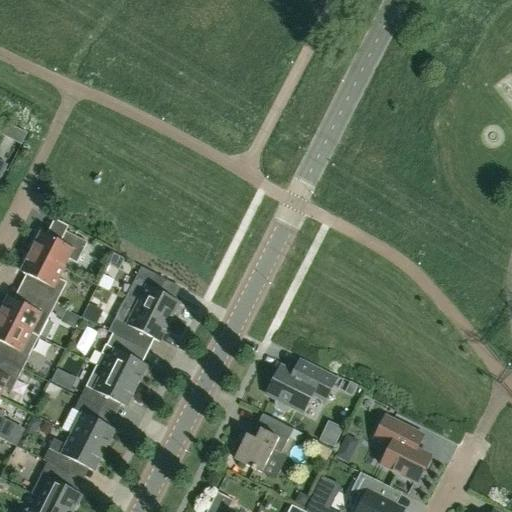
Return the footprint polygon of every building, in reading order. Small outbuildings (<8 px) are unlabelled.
[(0,134),(21,145),(26,134),(5,123),(0,133),(0,134)] [(87,243),(66,232),(60,243),(42,233),(32,253),(63,269),(68,259),(77,264),(87,243)] [(55,306),(66,284),(58,279),(63,269),(32,253),(22,273),(40,282),(34,295),(55,306)] [(179,303),(160,294),(167,281),(141,268),(124,300),(137,307),(169,323),(179,303)] [(44,328),(55,306),(34,295),(28,307),(9,298),(0,315),(0,317),(30,333),(39,338),(44,328)] [(108,332),(113,334),(134,345),(140,333),(159,343),(169,323),(137,307),(124,300),(120,310),(108,332)] [(88,305),(81,319),(95,326),(102,312),(88,305)] [(0,342),(7,347),(1,359),(22,370),(34,348),(39,338),(30,333),(0,317),(0,342)] [(128,357),(134,345),(113,334),(107,346),(106,345),(101,355),(104,356),(98,367),(136,387),(147,366),(128,357)] [(11,392),(22,370),(1,359),(0,361),(0,392),(2,388),(11,392)] [(336,380),(305,365),(300,374),(296,375),(281,368),(267,395),(278,400),(276,404),(277,408),(284,412),(288,411),(290,407),(303,413),(308,403),(311,404),(315,403),(319,395),(326,399),(336,380)] [(80,399),(101,410),(107,399),(126,408),(136,387),(98,367),(98,368),(96,367),(86,387),(80,399)] [(57,371),(51,382),(60,386),(66,376),(57,371)] [(104,451),(114,430),(96,421),(101,410),(80,399),(74,410),(83,415),(72,435),(104,451)] [(0,439),(7,443),(16,425),(3,419),(5,414),(0,411),(0,439)] [(298,444),(302,435),(293,431),(263,415),(251,438),(246,436),(234,460),(261,474),(273,451),(281,455),(289,439),(298,444)] [(424,436),(414,431),(386,417),(374,440),(390,448),(381,466),(417,484),(430,457),(417,450),(424,436)] [(32,418),(28,427),(37,432),(41,422),(32,418)] [(104,451),(72,435),(67,446),(54,440),(43,461),(56,468),(69,474),(75,463),(93,472),(104,451)] [(352,451),(340,445),(335,455),(347,462),(352,451)] [(63,486),(69,474),(56,468),(47,463),(31,495),(40,500),(64,511),(73,511),(81,496),(63,486)] [(402,511),(403,510),(388,503),(386,499),(391,489),(360,474),(351,492),(358,496),(355,504),(356,507),(359,509),(357,511),(402,511)] [(112,505),(125,511),(137,511),(145,496),(122,484),(112,505)] [(294,502),(304,507),(309,497),(299,492),(294,502)] [(227,511),(232,502),(217,494),(207,511),(227,511)] [(64,511),(40,500),(34,510),(31,509),(22,511),(21,511),(64,511)]
